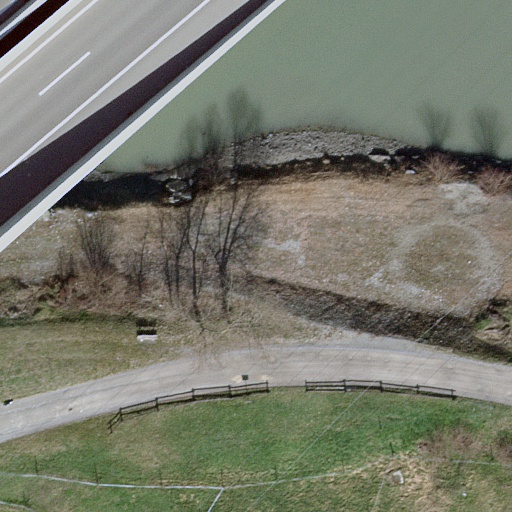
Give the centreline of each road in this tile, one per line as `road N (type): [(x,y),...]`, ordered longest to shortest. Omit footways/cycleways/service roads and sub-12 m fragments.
road 1 (track): [(511,383),(317,358),(153,384),(0,427)]
road 2 (motorway): [(0,130),(153,0)]
